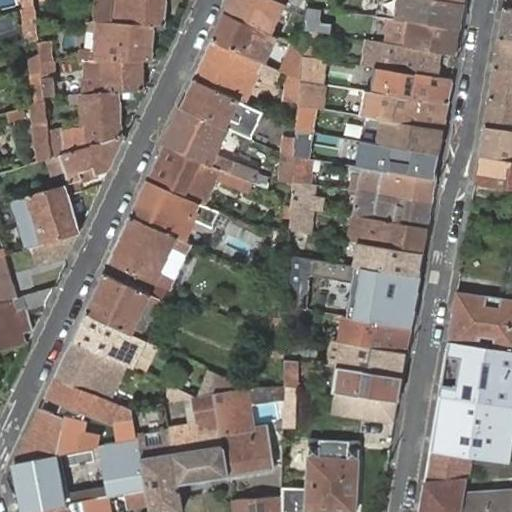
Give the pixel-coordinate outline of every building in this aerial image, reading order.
[(119,0),(119,22),(157,23),(167,24),(167,0),(119,0)] [(280,0),(231,0),(227,10),(259,25),(269,29),(272,31),(285,2),(280,0)] [(462,29),(466,2),(452,0),(380,0),(378,14),(408,20),(411,20),(462,29)] [(25,8),(29,40),(40,36),(37,4),(25,8)] [(511,6),(505,6),(500,36),(511,37),(511,6)] [(259,25),(227,10),(214,38),(266,62),(274,45),(264,40),(253,35),(259,25)] [(458,53),(462,29),(411,20),(407,44),(442,50),(458,53)] [(100,60),(142,59),(154,59),(157,23),(119,22),(103,21),(100,60)] [(269,29),(259,25),(253,35),(264,40),(269,29)] [(332,32),(306,27),(304,46),(304,53),(315,55),(318,38),(332,41),(332,32)] [(511,37),(500,36),(495,65),(511,67),(511,37)] [(266,62),(214,38),(195,79),(239,99),(245,101),(260,70),(277,78),(281,69),(266,62)] [(442,50),(407,44),(373,39),(369,64),(380,66),(398,69),(438,76),(442,50)] [(41,41),(43,62),(53,62),(52,41),(41,41)] [(304,53),(304,46),(295,41),(283,70),(289,73),(302,79),(304,53)] [(328,57),(315,55),(304,53),(302,79),(326,83),(328,57)] [(84,94),(121,91),(143,88),(142,59),(100,60),(93,60),(93,80),(82,82),(84,94)] [(47,98),(58,97),(55,61),(53,62),(43,62),(44,67),(47,98)] [(511,67),(495,65),(490,93),(511,96),(511,67)] [(398,69),(380,66),(376,91),(395,94),(398,69)] [(36,101),(47,98),(44,67),(33,71),(36,101)] [(450,103),(454,78),(438,76),(398,69),(395,94),(450,103)] [(301,101),(302,79),(289,73),(286,99),(301,101)] [(239,99),(195,79),(182,106),(228,127),(239,99)] [(328,108),(329,84),(326,83),(302,79),(301,101),(301,104),(328,108)] [(85,102),(85,145),(121,133),(121,91),(84,94),(72,96),(73,102),(85,102)] [(393,107),(395,94),(376,91),(374,104),(393,107)] [(511,96),(490,93),(485,124),(511,127),(511,96)] [(445,128),(450,103),(395,94),(393,107),(374,104),(372,116),(445,128)] [(32,103),(40,159),(53,155),(50,129),(47,98),(36,101),(32,103)] [(245,101),(239,99),(228,127),(230,128),(239,133),(251,104),(245,101)] [(228,127),(182,106),(166,142),(254,184),(258,174),(218,154),(230,128),(228,127)] [(300,115),(299,126),(299,131),(312,133),(314,119),(300,115)] [(441,153),(445,128),(372,116),(371,126),(382,129),(395,131),(392,146),(441,153)] [(511,127),(485,124),(480,154),(511,158),(511,127)] [(53,155),(60,153),(66,151),(63,126),(50,129),(53,155)] [(395,131),(382,129),(381,144),(392,146),(395,131)] [(312,133),(299,131),(299,138),(297,155),(309,157),(312,133)] [(66,182),(69,192),(82,188),(79,178),(109,170),(126,132),(121,133),(85,145),(66,151),(60,153),(69,181),(66,182)] [(288,133),(279,152),(284,154),(296,160),(297,155),(299,138),(288,133)] [(381,144),(360,141),(359,149),(364,150),(361,166),(364,166),(437,178),(441,153),(392,146),(381,144)] [(254,184),(166,142),(149,179),(197,201),(201,203),(205,191),(192,184),(199,170),(211,176),(249,193),(252,187),(254,184)] [(294,178),(296,160),(284,154),(284,179),(294,181),(294,178)] [(511,158),(480,154),(475,181),(511,187),(511,158)] [(309,157),(297,155),(296,160),(294,178),(312,180),(314,158),(309,157)] [(437,178),(364,166),(361,189),(433,201),(437,178)] [(205,191),(211,176),(199,170),(192,184),(205,191)] [(294,181),(292,196),(291,203),(319,208),(323,208),(325,196),(316,194),(317,182),(312,180),(294,178),(294,181)] [(197,201),(149,179),(132,214),(187,240),(194,227),(187,224),(197,201)] [(45,242),(80,232),(69,192),(66,182),(65,183),(31,193),(45,242)] [(361,189),(359,189),(354,213),(429,225),(433,201),(361,189)] [(319,208),(291,203),(288,228),(300,229),(317,232),(319,208)] [(429,225),(354,213),(350,238),(359,240),(376,242),(425,251),(429,225)] [(187,240),(132,214),(111,259),(166,286),(171,287),(176,277),(160,268),(171,246),(187,254),(193,242),(187,240)] [(38,264),(69,254),(80,232),(45,242),(32,246),(38,264)] [(376,242),(359,240),(357,255),(373,258),(376,242)] [(357,255),(356,265),(358,265),(366,267),(420,276),(425,251),(376,242),(373,258),(357,255)] [(176,277),(187,254),(171,246),(160,268),(176,277)] [(0,254),(0,300),(16,296),(4,254),(0,254)] [(299,256),(288,254),(288,305),(310,309),(309,272),(329,275),(329,271),(357,275),(358,265),(356,265),(299,256)] [(166,286),(111,259),(87,310),(136,333),(143,336),(146,328),(136,323),(147,300),(157,305),(166,286)] [(338,306),(337,313),(350,315),(412,326),(420,276),(366,267),(362,296),(349,294),(348,307),(338,306)] [(28,308),(47,302),(56,284),(16,296),(0,300),(0,347),(25,340),(22,331),(33,328),(28,308)] [(511,296),(457,289),(453,314),(511,322),(511,296)] [(146,328),(157,305),(147,300),(136,323),(146,328)] [(136,333),(87,310),(75,338),(118,360),(122,362),(136,333)] [(511,322),(453,314),(449,339),(511,347),(511,322)] [(352,341),(408,350),(412,326),(350,315),(346,340),(352,341)] [(118,360),(75,338),(56,377),(113,404),(117,394),(131,366),(122,362),(118,360)] [(511,347),(449,339),(440,395),(511,405),(511,347)] [(343,365),(404,375),(408,350),(352,341),(349,358),(344,359),(343,365)] [(303,360),(287,357),(287,385),(301,386),(303,360)] [(226,376),(197,361),(182,393),(196,400),(215,396),(226,376)] [(351,391),(400,401),(404,375),(343,365),(337,364),(336,370),(343,371),(340,390),(351,391)] [(337,390),(340,390),(343,371),(336,370),(333,390),(337,390)] [(113,404),(56,377),(49,393),(113,422),(117,425),(119,429),(121,441),(136,438),(134,426),(132,413),(113,404)] [(215,396),(229,475),(276,466),(270,424),(243,429),(239,403),(285,395),(286,384),(262,386),(215,396)] [(285,395),(285,408),(285,425),(298,425),(301,386),(287,385),(286,384),(285,395)] [(182,393),(170,386),(161,407),(164,406),(196,400),(182,393)] [(347,413),(396,421),(400,401),(351,391),(340,390),(337,390),(335,410),(347,413)] [(511,405),(440,395),(431,447),(474,454),(508,459),(511,431),(511,405)] [(179,483),(229,475),(215,396),(196,400),(200,426),(176,431),(173,419),(167,421),(179,483)] [(59,452),(101,444),(99,434),(77,437),(84,424),(65,415),(63,418),(42,408),(18,459),(59,452)] [(150,511),(164,511),(184,509),(180,488),(179,483),(167,421),(134,426),(136,438),(146,487),(149,503),(150,511)] [(101,444),(110,494),(126,491),(146,487),(136,438),(121,441),(101,444)] [(283,511),(307,511),(307,509),(356,511),(360,441),(309,438),(308,486),(284,485),(284,493),(283,511)] [(511,511),(511,487),(468,491),(474,454),(431,447),(420,511),(511,511)] [(69,502),(75,500),(68,463),(63,463),(59,452),(18,459),(27,510),(69,502)] [(129,506),(149,503),(146,487),(126,491),(129,506)] [(283,511),(284,493),(233,497),(235,511),(283,511)] [(111,511),(107,494),(84,499),(86,511),(111,511)] [(19,511),(72,511),(69,502),(27,510),(20,511),(19,511)]
